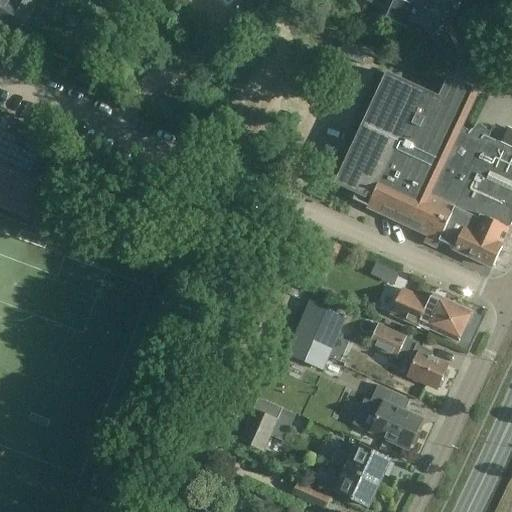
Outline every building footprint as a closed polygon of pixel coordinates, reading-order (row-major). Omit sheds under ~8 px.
[(38,0),(0,0),(0,26),(18,38),(35,10),(33,9),(38,0)] [(461,0),(413,0),(411,4),(402,0),(394,0),(387,18),(409,28),(413,21),(438,33),(448,12),(454,15),(461,0)] [(343,45),(338,56),(360,65),(365,54),(343,45)] [(440,99),(388,74),(336,184),(342,187),(339,193),(368,207),(367,209),(368,209),(427,237),(424,243),(437,249),(440,242),(455,249),(455,250),(493,268),(503,246),(503,245),(510,229),(509,229),(511,223),(511,148),(473,131),(472,130),(470,132),(463,127),(479,93),(449,79),(440,99)] [(0,112),(0,166),(32,182),(53,138),(0,112)] [(342,248),(313,235),(306,252),(335,265),(342,248)] [(429,301),(403,289),(392,314),(429,331),(430,329),(459,342),(467,324),(470,325),(474,317),(471,316),(472,313),(470,312),(471,309),(463,305),(462,308),(443,299),(441,303),(430,298),(429,301)] [(296,334),(332,350),(346,317),(310,302),(296,334)] [(424,346),(378,325),(369,346),(398,359),(413,365),(408,376),(413,378),(413,381),(418,383),(420,381),(438,389),(439,385),(443,387),(447,378),(444,376),(448,366),(430,358),(433,352),(423,348),(424,346)] [(323,370),(332,350),(296,334),(287,355),(323,370)] [(411,400),(378,385),(371,402),(379,412),(370,432),(410,450),(411,446),(414,447),(417,445),(421,437),(421,434),(418,432),(423,421),(405,412),(411,400)] [(254,409),(249,421),(272,432),(271,435),(284,441),(296,413),(282,408),(259,398),(254,409)] [(272,432),(249,421),(240,442),(263,452),(271,435),(272,432)] [(335,455),(333,461),(346,468),(380,484),(385,473),(390,476),(396,464),(391,461),(357,445),(351,458),(340,453),(335,455)] [(380,484),(346,468),(335,492),(369,508),(380,484)] [(332,498),(298,482),(292,494),(326,510),(332,498)]
